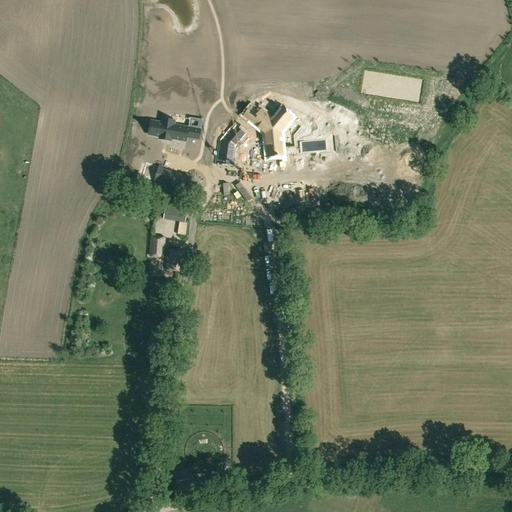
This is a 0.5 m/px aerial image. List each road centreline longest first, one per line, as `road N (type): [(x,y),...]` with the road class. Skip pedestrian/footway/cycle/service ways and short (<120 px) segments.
road 1 (unclassified): [(153,511),(306,475),(511,468)]
road 2 (unclassified): [(152,511),(192,228)]
